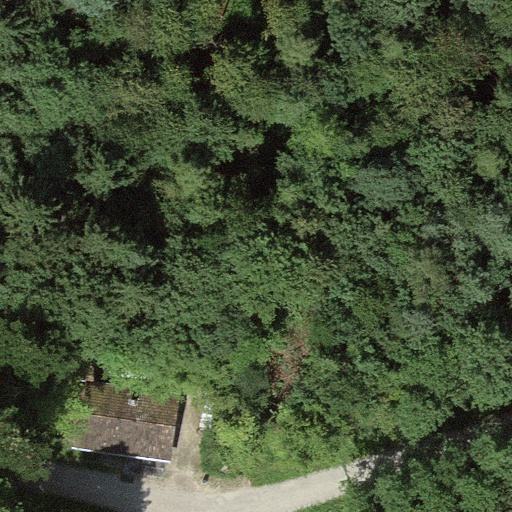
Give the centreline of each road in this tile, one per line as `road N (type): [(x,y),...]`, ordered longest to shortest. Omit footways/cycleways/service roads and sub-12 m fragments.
road 1 (track): [(511,429),(230,511)]
road 2 (track): [(192,511),(0,470)]
